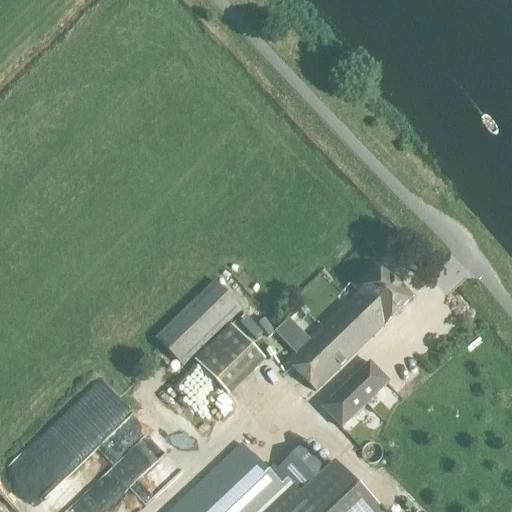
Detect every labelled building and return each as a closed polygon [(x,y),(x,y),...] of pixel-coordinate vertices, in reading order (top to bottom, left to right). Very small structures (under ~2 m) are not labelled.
[(333,321),(288,364),(314,392),(390,321),(411,302),(386,273),(333,321)] [(214,284),(156,341),(185,369),(197,358),(234,321),(242,313),(214,284)] [(234,321),(197,358),(235,397),(273,359),(234,321)] [(370,365),(322,411),(341,430),(388,384),(370,365)] [(270,477),(240,446),(170,511),(265,511),(295,484),(279,469),(270,477)] [(305,446),(279,469),(304,492),(327,471),(305,446)] [(265,511),(375,511),(333,466),(327,471),(304,492),(295,484),(265,511)]
